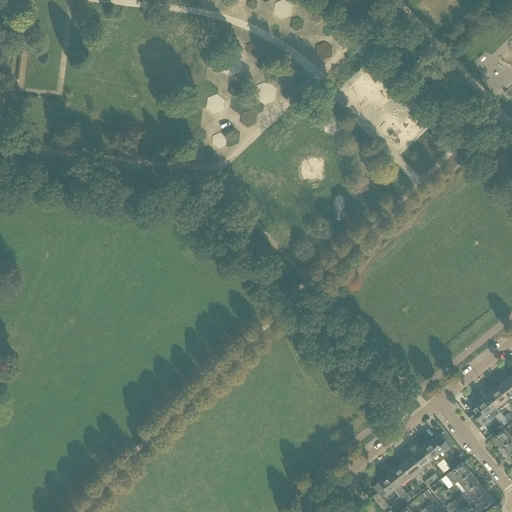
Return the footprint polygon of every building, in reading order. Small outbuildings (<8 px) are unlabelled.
[(498,386),(498,387),(510,401),(511,399),(511,382),(509,378),(508,378),(509,379),(498,387),(498,386)] [(487,395),(496,407),(499,410),(510,401),(498,387),(497,387),(498,387),(488,396),(487,395)] [(474,414),(469,418),(470,420),(474,424),(478,429),(500,411),(499,410),(496,407),(487,395),(487,396),(477,404),(476,404),(477,405),(474,407),(470,410),(472,411),(474,414)] [(508,421),(504,416),(501,413),(496,417),(503,426),(508,421)] [(500,447),(511,438),(504,429),(505,429),(504,428),(493,438),(494,438),(501,447),(500,447)] [(423,447),(422,447),(431,458),(436,465),(454,451),(440,434),(434,439),(433,438),(433,439),(423,447)] [(508,457),(511,453),(511,438),(500,447),(500,448),(501,447),(508,456),(508,457)] [(412,455),(412,456),(421,467),(431,458),(422,447),(422,448),(412,456),(412,455)] [(401,464),(410,475),(413,479),(423,470),(421,467),(412,456),(402,464),(401,464)] [(447,474),(446,475),(453,485),(455,483),(470,472),(470,471),(469,472),(462,463),(462,462),(454,468),(447,474)] [(390,472),(390,473),(399,484),(410,475),(401,464),(401,465),(391,473),(390,472)] [(462,493),(466,490),(477,481),(469,472),(470,472),(455,483),(462,493)] [(399,484),(390,473),(380,481),(379,481),(380,482),(374,486),(373,486),(382,497),(388,492),(389,493),(389,492),(393,488),(398,494),(404,489),(399,484)] [(434,474),(430,478),(433,482),(437,478),(438,478),(435,474),(434,474)] [(430,478),(424,482),(427,486),(433,482),(430,478)] [(465,498),(469,503),(485,490),(484,491),(477,481),(466,490),(470,495),(465,498)] [(396,503),(390,508),(393,511),(394,511),(411,499),(407,494),(404,489),(398,494),(400,496),(394,500),(396,503)] [(485,490),(469,503),(473,508),(477,504),(481,509),(493,500),(492,500),(485,491),(485,490)] [(411,491),(407,494),(411,499),(415,496),(411,491)] [(431,494),(427,497),(431,502),(435,500),(435,499),(431,494)] [(441,494),(437,497),(442,503),(446,500),(441,494)] [(435,500),(431,502),(435,508),(439,505),(435,499),(435,500)] [(450,503),(445,507),(449,511),(457,511),(454,508),(450,503)]
